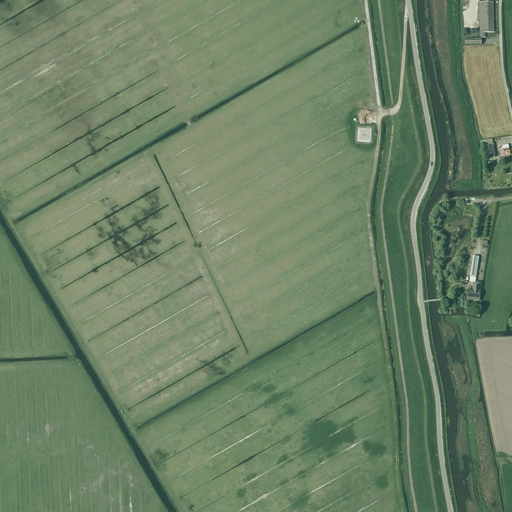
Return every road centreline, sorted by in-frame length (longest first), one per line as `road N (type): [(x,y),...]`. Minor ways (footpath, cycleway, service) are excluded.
road 1 (unclassified): [(450,511),(412,228),(432,151),(407,0)]
road 2 (track): [(403,511),(369,213),(380,112)]
